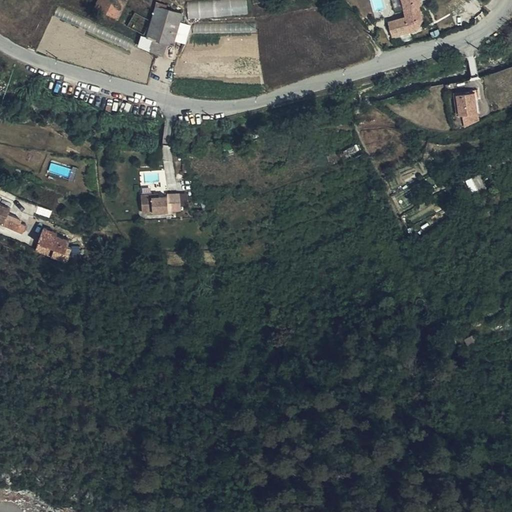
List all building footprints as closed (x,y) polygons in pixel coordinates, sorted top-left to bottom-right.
[(124,0),(97,0),(119,11),(124,0)] [(180,15),(182,5),(163,0),(155,0),(154,13),(149,27),(155,29),(162,31),(175,35),(176,29),(185,32),(189,17),(180,15)] [(249,13),(247,0),(192,0),(188,0),(189,18),(249,13)] [(406,8),(408,15),(390,20),(395,36),(428,27),(422,4),(425,4),(423,0),(405,0),(408,8),(406,8)] [(146,28),(152,16),(154,13),(136,4),(127,18),(146,28)] [(162,31),(155,29),(152,40),(159,42),(162,31)] [(147,79),(153,51),(106,42),(105,45),(98,44),(96,51),(89,49),(90,43),(87,42),(82,67),(147,79)] [(480,98),(479,87),(473,88),(473,92),(458,94),(461,114),(464,113),(466,126),(480,119),(477,98),(480,98)] [(364,136),(360,127),(349,131),(353,140),(364,136)] [(151,171),(146,171),(146,187),(159,187),(171,187),(179,186),(179,172),(166,172),(166,175),(158,175),(151,175),(151,171)] [(478,174),(468,178),(473,191),(483,187),(478,174)] [(0,201),(18,210),(22,202),(15,198),(16,195),(6,190),(8,185),(0,181),(0,200),(0,201)] [(188,192),(142,193),(143,212),(183,211),(182,201),(188,201),(188,192)] [(52,215),(53,211),(40,206),(34,222),(50,229),(48,236),(63,242),(68,229),(63,227),(65,220),(52,215)]
